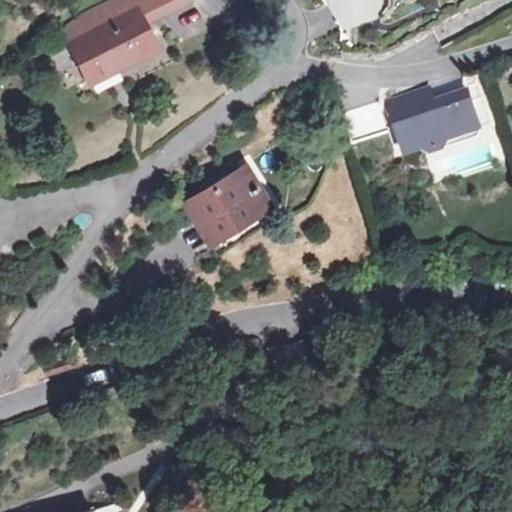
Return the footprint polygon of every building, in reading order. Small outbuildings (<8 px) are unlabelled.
[(77,46),(94,83),(119,70),(122,74),(159,57),(149,34),(156,31),(149,17),(141,0),(134,0),(92,19),(100,36),(77,46)] [(141,0),(149,17),(185,0),(141,0)] [(426,91),(390,103),(407,153),(482,128),(472,99),(433,112),(430,104),(426,91)] [(470,91),(430,104),(433,112),(472,99),(470,91)] [(231,173),(187,205),(215,243),(259,209),(231,173)] [(127,511),(123,500),(87,511),(127,511)]
